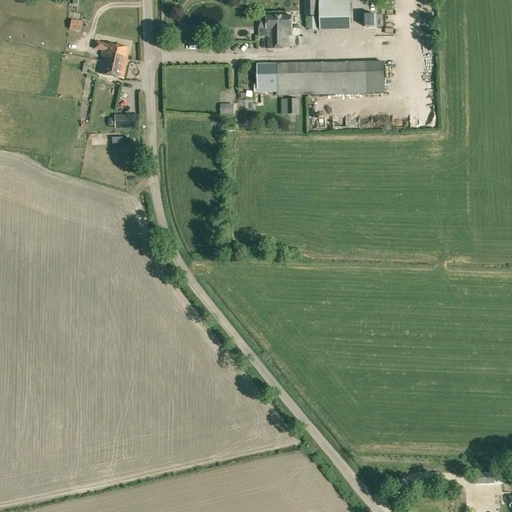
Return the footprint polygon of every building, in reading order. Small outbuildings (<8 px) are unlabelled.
[(304,0),(304,17),(316,16),(316,0),(304,0)] [(318,0),(319,31),(350,30),(349,0),(318,0)] [(374,14),(364,14),(364,26),(374,26),(374,14)] [(267,28),(268,49),(289,48),(288,36),(292,36),(291,15),(266,16),(257,16),(257,29),(267,28)] [(308,18),(308,30),(317,30),(317,17),(308,18)] [(81,31),(83,23),(70,21),(69,29),(81,31)] [(99,73),(123,78),(129,49),(95,42),(93,49),(102,51),(101,56),(103,56),(99,73)] [(276,92),(276,95),(384,93),(384,61),(257,64),(257,85),(254,85),(254,92),(276,92)] [(280,100),(281,115),(298,115),(298,99),(280,100)] [(226,105),(225,111),(234,114),(236,107),(226,105)] [(115,116),(115,128),(139,127),(139,115),(115,116)] [(488,473),(489,485),(502,484),(501,472),(488,473)]
